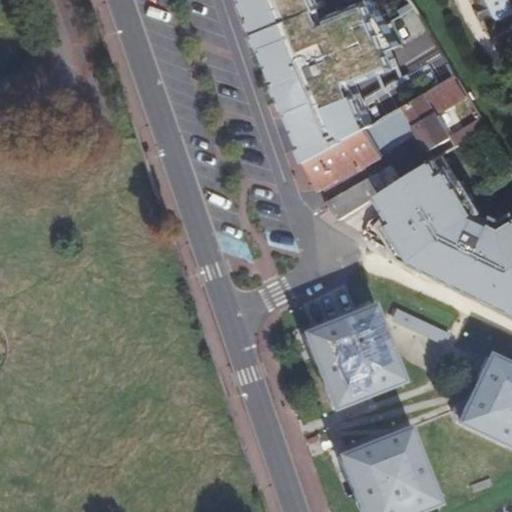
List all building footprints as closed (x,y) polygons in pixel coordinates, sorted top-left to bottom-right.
[(511,0),(476,0),(493,35),(511,25),(511,0)] [(422,97),(430,112),(464,94),(455,78),(425,95),(422,97)] [(422,97),(392,113),(396,120),(403,117),(410,129),(424,152),(446,141),(449,149),(484,128),(479,119),(444,137),(430,112),(422,97)] [(392,113),(388,115),(400,135),(410,129),(403,117),(396,120),(392,113)] [(388,115),(369,125),(383,150),(402,139),(400,135),(388,115)] [(383,152),(369,125),(349,136),(350,140),(364,164),(383,152)] [(350,140),(308,162),(319,189),(364,164),(350,140)] [(381,193),(378,194),(395,220),(390,222),(413,259),(511,309),(511,220),(503,226),(476,217),(440,155),(395,183),(382,191),(381,193)] [(386,169),(372,175),(382,191),(395,183),(386,169)] [(372,175),(370,176),(381,193),(382,191),(372,175)] [(370,176),(328,203),(338,219),(369,199),(378,194),(381,193),(370,176)] [(324,410),(329,407),(348,400),(379,386),(377,381),(387,376),(359,310),(293,338),(324,410)] [(511,458),(511,369),(479,355),(471,372),(444,427),(511,458)] [(387,376),(377,381),(379,386),(389,382),(387,376)] [(348,400),(329,407),(331,412),(365,398),(363,393),(348,400)] [(409,511),(424,506),(419,495),(425,493),(400,432),(378,440),(367,445),(350,452),(333,459),(355,511),(409,511)] [(347,447),(350,452),(367,445),(378,440),(375,435),(347,447)] [(425,493),(419,495),(424,506),(430,504),(425,493)]
